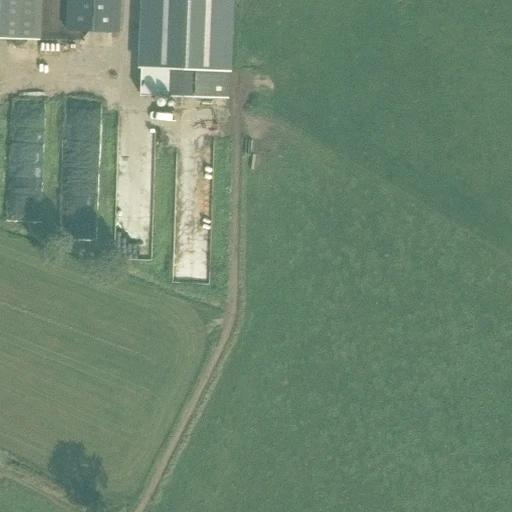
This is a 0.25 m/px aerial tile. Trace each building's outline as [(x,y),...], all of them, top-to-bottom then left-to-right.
[(41,0),(0,0),(0,37),(40,39),(41,0)] [(66,0),(66,31),(118,33),(119,0),(66,0)] [(145,0),(143,66),(142,96),(227,99),(228,73),(229,69),(229,67),(231,0),(145,0)] [(0,219),(26,221),(29,117),(8,116),(8,131),(0,130),(0,219)] [(51,170),(87,169),(87,152),(50,153),(51,170)] [(79,189),(57,191),(60,225),(82,223),(79,189)] [(199,202),(167,201),(165,281),(197,281),(199,202)]
